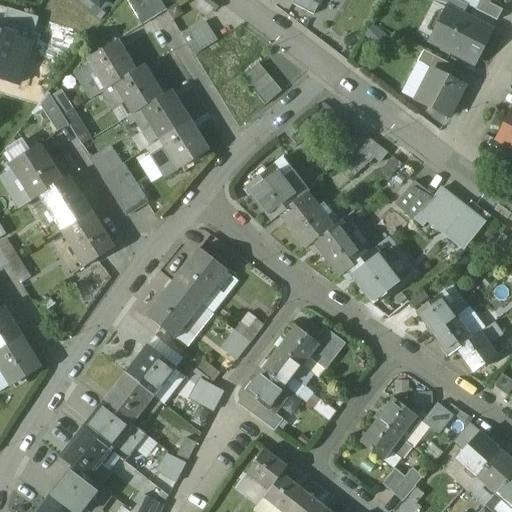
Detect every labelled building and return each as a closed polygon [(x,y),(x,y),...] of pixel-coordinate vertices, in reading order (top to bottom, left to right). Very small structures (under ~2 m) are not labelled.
[(166,10),(159,0),(126,0),(141,26),(166,10)] [(319,3),(312,0),(294,0),(292,5),(313,16),(319,3)] [(467,6),(454,0),(429,0),(429,1),(445,9),(446,9),(461,17),(467,6)] [(487,3),(481,0),(480,0),(475,10),(496,21),(502,11),(487,3)] [(6,9),(0,29),(0,33),(31,42),(38,19),(6,9)] [(461,17),(446,9),(445,9),(429,41),(475,64),(491,32),(461,17)] [(204,21),(181,36),(193,55),(216,40),(204,21)] [(0,79),(18,85),(31,42),(0,33),(0,79)] [(387,42),(379,33),(370,41),(378,50),(387,42)] [(117,41),(86,59),(86,60),(88,60),(91,64),(105,89),(104,90),(104,91),(114,85),(114,84),(134,72),(134,71),(116,42),(118,42),(117,41)] [(455,67),(423,51),(417,62),(431,70),(432,70),(449,79),(455,67)] [(91,64),(76,74),(91,99),(103,92),(104,91),(104,90),(105,89),(91,64)] [(266,73),(258,64),(241,78),(249,88),(266,73)] [(143,65),(134,71),(134,72),(114,84),(114,85),(133,115),(141,110),(141,109),(161,97),(161,96),(143,67),(144,66),(143,65)] [(449,79),(432,70),(431,70),(415,102),(447,118),(463,86),(449,79)] [(273,83),(266,73),(249,88),(257,97),(273,83)] [(273,83),(257,97),(264,106),(281,92),(273,83)] [(133,115),(114,85),(104,91),(103,92),(120,122),(133,115)] [(73,109),(61,90),(51,97),(63,116),(73,109)] [(161,97),(141,109),(141,110),(145,116),(160,139),(189,121),(170,91),(161,96),(161,97)] [(66,124),(52,101),(42,108),(55,131),(66,124)] [(312,120),(336,140),(348,124),(324,106),(312,120)] [(85,128),(73,109),(63,116),(75,135),(85,128)] [(511,110),(511,111),(497,140),(510,147),(509,149),(511,151),(511,110)] [(145,116),(136,122),(151,146),(160,140),(160,139),(145,116)] [(189,121),(160,139),(160,140),(164,147),(178,170),(207,152),(189,121)] [(367,138),(348,124),(336,140),(355,154),(360,148),(367,138)] [(387,153),(367,138),(360,148),(370,156),(380,163),(387,153)] [(39,145),(8,164),(9,165),(10,165),(33,200),(39,196),(39,195),(61,182),(60,181),(38,147),(40,146),(39,145)] [(164,147),(150,156),(164,178),(178,170),(164,147)] [(355,154),(342,164),(353,177),(368,164),(365,161),(370,156),(360,148),(355,154)] [(113,171),(101,152),(90,159),(102,178),(113,171)] [(145,204),(122,165),(113,171),(137,209),(145,204)] [(253,181),(245,188),(246,189),(247,188),(272,221),(279,215),(279,214),(298,200),(298,199),(283,180),(273,167),(274,167),(274,166),(253,181)] [(262,167),(249,177),(253,181),(266,172),(262,167)] [(113,171),(102,178),(126,216),(137,209),(113,171)] [(307,192),(292,173),(283,180),(298,199),(305,193),(307,192)] [(90,213),(67,177),(60,181),(61,182),(39,195),(39,196),(61,231),(90,213)] [(433,195),(412,181),(394,203),(414,219),(420,213),(425,206),(433,195)] [(433,195),(425,206),(420,213),(427,219),(439,228),(457,204),(438,189),(433,195)] [(305,193),(298,199),(298,200),(279,214),(279,215),(305,248),(313,242),(332,228),(331,227),(305,193)] [(32,204),(44,225),(53,220),(41,199),(32,204)] [(484,224),(463,208),(445,232),(466,247),(484,224)] [(90,213),(61,231),(84,267),(113,249),(90,213)] [(414,219),(413,220),(421,227),(427,219),(420,213),(414,219)] [(339,221),(331,227),(332,228),(313,242),(339,276),(347,270),(346,270),(365,255),(339,221)] [(510,242),(500,234),(487,250),(497,258),(503,251),(510,242)] [(413,274),(386,238),(373,249),(399,284),(413,274)] [(18,258),(6,239),(0,243),(0,251),(8,264),(18,258)] [(511,243),(510,242),(503,251),(511,257),(511,243)] [(200,250),(174,284),(200,304),(226,270),(227,271),(228,270),(200,248),(199,249),(200,250)] [(373,249),(365,255),(346,270),(347,270),(371,303),(370,303),(371,304),(399,284),(373,249)] [(18,258),(8,264),(20,283),(30,277),(18,258)] [(174,284),(149,315),(148,314),(147,315),(175,338),(176,337),(175,336),(200,304),(174,284)] [(468,307),(452,285),(439,295),(455,317),(468,307)] [(439,295),(416,312),(416,313),(417,312),(433,333),(455,317),(439,295)] [(1,307),(0,307),(0,349),(20,337),(1,307)] [(468,307),(455,317),(471,338),(478,333),(484,328),(468,307)] [(455,317),(433,333),(450,355),(457,350),(456,349),(471,339),(471,338),(455,317)] [(253,318),(240,336),(249,343),(263,326),(253,318)] [(484,328),(478,333),(488,345),(501,335),(492,323),(484,328)] [(312,340),(294,326),(293,327),(295,328),(279,349),(301,366),(307,357),(317,344),(312,340)] [(343,344),(321,327),(312,340),(317,344),(334,356),(343,344)] [(471,339),(456,349),(457,350),(473,372),(495,355),(488,345),(478,333),(471,338),(471,339)] [(249,343),(240,336),(226,354),(236,361),(249,343)] [(20,337),(0,349),(0,368),(9,383),(8,384),(9,386),(40,367),(39,365),(38,366),(20,337)] [(334,356),(317,344),(307,357),(324,370),(334,356)] [(147,347),(125,375),(152,396),(174,367),(146,345),(146,346),(147,347)] [(279,349),(262,371),(284,387),(292,378),(301,366),(279,349)] [(312,374),(301,366),(292,378),(300,384),(303,384),(305,384),(312,374)] [(284,387),(262,371),(247,391),(245,390),(245,391),(260,403),(269,410),(269,409),(269,408),(284,387)] [(511,387),(511,380),(501,374),(493,386),(506,396),(511,387)] [(152,396),(125,375),(104,402),(131,423),(152,396)] [(300,384),(292,378),(284,387),(291,392),(290,393),(304,404),(313,392),(303,384),(300,384)] [(223,392),(201,380),(196,390),(208,397),(218,402),(223,392)] [(284,387),(269,408),(269,409),(274,413),(290,393),(291,392),(284,387)] [(218,402),(208,397),(203,406),(213,411),(218,402)] [(415,417),(393,400),(394,401),(377,422),(399,438),(406,429),(415,417)] [(335,413),(320,401),(314,410),(329,421),(335,413)] [(131,423),(104,402),(83,429),(109,450),(131,423)] [(269,410),(260,403),(252,415),(274,431),(283,419),(274,413),(269,409),(269,410)] [(436,406),(421,424),(430,431),(445,413),(436,406)] [(415,417),(406,429),(410,432),(419,420),(415,417)] [(399,438),(377,422),(361,443),(360,442),(359,443),(381,460),(389,451),(399,438)] [(470,424),(453,443),(464,451),(480,433),(470,424)] [(140,463),(158,444),(137,425),(120,445),(140,463)] [(109,450),(83,429),(61,457),(73,467),(73,466),(88,478),(109,450)] [(464,451),(457,458),(476,476),(499,451),(480,434),(481,433),(480,433),(464,451)] [(185,438),(175,458),(186,463),(196,443),(185,438)] [(410,447),(399,438),(389,451),(400,459),(410,447)] [(285,468),(263,452),(264,451),(263,450),(246,473),(247,474),(248,472),(270,488),(280,475),(285,468)] [(511,462),(499,451),(476,476),(496,493),(511,475),(511,462)] [(175,458),(165,477),(175,483),(186,463),(175,458)] [(88,478),(73,466),(73,467),(47,500),(62,511),(80,511),(99,488),(100,489),(101,488),(88,478)] [(422,478),(412,468),(403,478),(405,480),(406,479),(415,487),(422,478)] [(164,503),(170,490),(125,469),(120,479),(142,489),(141,492),(164,503)] [(280,475),(270,488),(264,497),(283,511),(287,511),(302,493),(280,475)] [(511,475),(496,493),(511,507),(511,475)] [(405,480),(395,492),(404,499),(407,495),(415,487),(406,479),(405,480)] [(422,493),(415,487),(407,495),(415,502),(422,493)] [(321,511),(324,509),(302,493),(287,511),(321,511)] [(511,511),(511,507),(496,493),(485,505),(492,511),(511,511)] [(160,511),(163,506),(144,495),(132,511),(160,511)] [(62,511),(47,500),(37,511),(62,511)]
